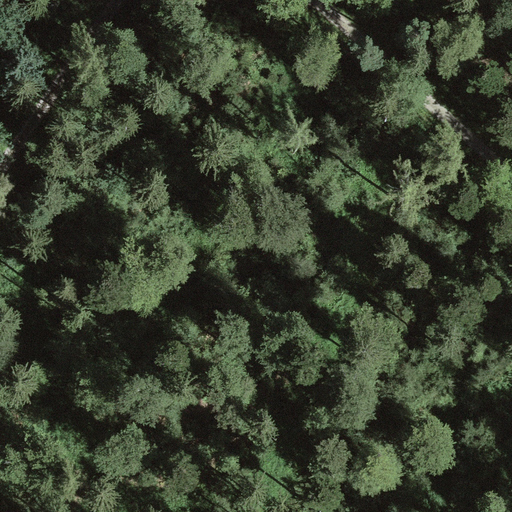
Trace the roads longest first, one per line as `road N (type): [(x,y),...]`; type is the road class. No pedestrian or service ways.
road 1 (track): [(308,0),(511,171)]
road 2 (track): [(0,168),(70,59),(121,0)]
